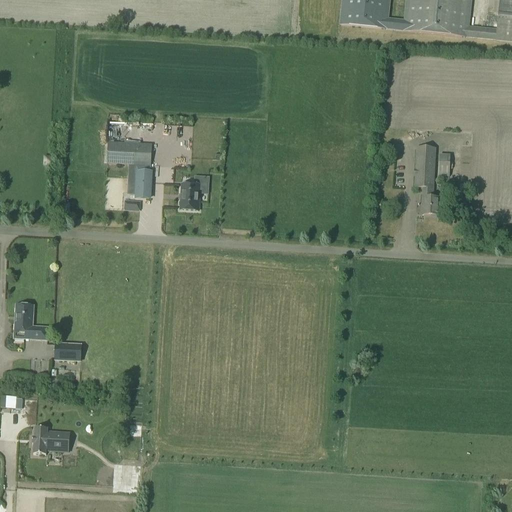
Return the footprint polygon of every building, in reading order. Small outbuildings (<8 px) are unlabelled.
[(341,0),(339,26),(398,33),(461,39),(511,43),(511,0),(500,0),(498,32),(469,30),(471,0),(406,0),(405,23),(387,21),(389,0),(341,0)] [(429,116),(463,117),(464,110),(429,109),(429,116)] [(463,124),(463,119),(420,116),(420,126),(442,128),(442,123),(463,124)] [(108,144),(107,165),(150,167),(152,147),(108,144)] [(376,157),(386,157),(386,146),(377,146),(376,157)] [(416,149),(415,189),(423,190),(421,216),(438,217),(439,200),(432,199),(435,150),(416,149)] [(162,172),(187,172),(188,157),(163,156),(162,172)] [(262,174),(262,163),(191,162),(191,173),(262,174)] [(162,172),(162,186),(187,187),(187,180),(182,180),(182,173),(162,172)] [(135,173),(134,200),(149,200),(150,174),(135,173)] [(199,188),(181,187),(179,212),(197,214),(199,188)] [(161,220),(177,220),(177,200),(161,200),(161,220)] [(18,307),(16,340),(49,342),(50,330),(33,329),(35,308),(18,307)] [(57,346),(56,362),(81,363),(82,347),(57,346)] [(69,455),(70,434),(48,433),(48,430),(34,429),(34,438),(33,438),(32,447),(33,447),(33,456),(47,457),(47,454),(69,455)] [(6,493),(6,511),(32,511),(33,489),(20,489),(20,493),(6,493)]
